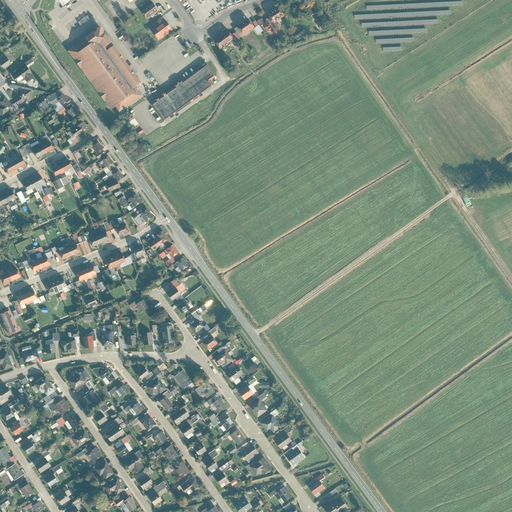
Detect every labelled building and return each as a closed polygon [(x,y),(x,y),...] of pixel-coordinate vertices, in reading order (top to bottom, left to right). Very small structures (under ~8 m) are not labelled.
[(159,11),(153,3),(142,11),(148,20),(159,11)] [(314,16),(318,13),(312,5),(308,8),(314,16)] [(285,16),(280,7),(268,15),(271,19),(272,22),(274,21),(275,23),(285,16)] [(166,19),(151,30),(159,41),(174,30),(166,19)] [(254,27),(248,19),(237,26),(243,35),(254,27)] [(272,22),(271,19),(267,19),(266,24),(273,33),(278,34),(279,28),(275,23),(274,21),(272,22)] [(95,33),(68,52),(111,110),(115,107),(120,113),(142,97),(136,89),(143,84),(107,34),(105,34),(105,29),(102,27),(98,29),(97,33),(95,33)] [(234,39),(229,31),(215,41),(220,49),(234,39)] [(12,64),(7,57),(0,62),(0,64),(4,70),(12,64)] [(35,78),(26,66),(12,76),(18,84),(24,79),(27,83),(35,78)] [(214,76),(207,67),(202,69),(154,105),(165,120),(212,86),(209,80),(214,76)] [(31,91),(19,89),(16,103),(25,105),(26,100),(30,101),(31,91)] [(62,94),(60,91),(49,99),(54,106),(59,101),(63,106),(69,102),(63,94),(62,94)] [(13,107),(5,96),(0,99),(0,106),(1,108),(0,108),(0,112),(2,115),(13,107)] [(38,103),(44,113),(51,108),(46,99),(38,103)] [(78,114),(72,106),(66,111),(72,119),(78,114)] [(53,116),(47,119),(50,124),(56,121),(53,116)] [(84,122),(77,126),(79,128),(72,133),(75,138),(89,128),(84,122)] [(51,142),(42,147),(45,153),(54,149),(51,142)] [(103,149),(98,142),(92,147),(97,154),(103,149)] [(42,147),(33,151),(37,158),(45,153),(42,147)] [(114,163),(108,156),(102,161),(108,168),(114,163)] [(22,157),(13,161),(17,169),(26,165),(22,157)] [(69,160),(61,165),(64,171),(73,167),(69,160)] [(13,161),(4,166),(8,173),(17,169),(13,161)] [(61,165),(53,169),(56,175),(64,171),(61,165)] [(124,177),(119,170),(113,175),(118,181),(124,177)] [(41,176),(33,180),(36,186),(44,182),(41,176)] [(60,179),(54,182),(58,191),(64,188),(60,179)] [(33,180),(24,184),(28,191),(36,186),(33,180)] [(120,187),(116,180),(106,185),(110,192),(120,187)] [(13,191),(0,197),(0,205),(3,204),(16,197),(13,191)] [(125,198),(122,194),(116,198),(123,207),(128,204),(124,199),(125,198)] [(142,202),(135,194),(128,201),(134,208),(142,202)] [(153,217),(147,209),(137,216),(141,222),(144,219),(146,222),(153,217)] [(107,231),(115,228),(113,221),(105,224),(107,231)] [(125,225),(116,228),(119,236),(129,233),(125,225)] [(157,239),(149,244),(154,250),(164,243),(167,248),(173,244),(163,231),(155,236),(157,239)] [(106,232),(98,236),(101,243),(110,240),(106,232)] [(73,235),(75,239),(79,238),(81,242),(90,238),(88,233),(79,237),(77,233),(73,235)] [(98,236),(90,239),(93,247),(101,243),(98,236)] [(179,253),(173,244),(167,248),(165,249),(172,258),(179,253)] [(77,245),(68,249),(71,256),(80,253),(77,245)] [(143,246),(133,250),(137,258),(146,254),(143,246)] [(68,249),(60,252),(63,260),(71,256),(68,249)] [(126,262),(122,254),(114,257),(118,266),(126,262)] [(47,257),(39,261),(42,269),(50,265),(47,257)] [(118,266),(114,257),(106,261),(110,269),(118,266)] [(190,267),(183,257),(176,263),(183,272),(190,267)] [(39,261),(30,264),(34,272),(42,269),(39,261)] [(93,266),(85,270),(88,278),(97,275),(93,266)] [(18,269),(9,273),(12,281),(21,277),(18,269)] [(85,270),(76,273),(79,282),(88,278),(85,270)] [(9,273),(0,276),(4,284),(12,281),(9,273)] [(64,279),(55,282),(58,290),(67,287),(64,279)] [(55,282),(46,286),(49,294),(58,290),(55,282)] [(176,288),(168,294),(173,301),(181,295),(176,288)] [(34,291),(25,294),(29,303),(37,300),(34,291)] [(25,294),(17,298),(21,306),(29,303),(25,294)] [(85,305),(87,308),(97,303),(94,297),(86,301),(88,304),(85,305)] [(144,300),(136,305),(142,312),(149,307),(144,300)] [(185,301),(177,307),(182,314),(190,308),(185,301)] [(192,313),(197,320),(203,314),(202,312),(210,306),(207,302),(192,313)] [(17,331),(9,311),(0,314),(0,315),(8,335),(17,331)] [(199,320),(190,326),(196,333),(204,327),(199,320)] [(172,326),(161,328),(163,344),(175,342),(172,326)] [(114,345),(111,330),(100,332),(102,346),(114,345)] [(152,332),(143,334),(145,346),(155,344),(154,340),(153,340),(152,332)] [(135,335),(126,336),(128,345),(136,344),(135,335)] [(212,335),(203,342),(209,351),(218,344),(212,335)] [(92,336),(83,337),(84,348),(93,347),(92,336)] [(76,339),(63,341),(63,346),(67,346),(68,351),(77,350),(76,339)] [(55,343),(46,345),(47,354),(56,353),(55,343)] [(39,358),(36,348),(21,352),(24,362),(39,358)] [(225,349),(214,357),(220,365),(224,361),(227,364),(233,360),(225,349)] [(7,352),(0,354),(0,364),(2,364),(4,369),(12,366),(7,352)] [(234,363),(236,366),(244,360),(242,357),(234,363)] [(158,366),(153,370),(157,375),(162,371),(158,366)] [(238,366),(226,374),(232,382),(243,374),(238,366)] [(146,367),(137,375),(142,380),(150,372),(146,367)] [(99,375),(106,370),(101,368),(94,369),(93,370),(98,378),(100,376),(99,375)] [(106,370),(99,375),(100,376),(103,379),(106,377),(110,382),(115,378),(108,368),(106,370)] [(183,370),(174,376),(183,388),(192,381),(183,370)] [(81,373),(69,381),(75,389),(86,381),(81,373)] [(53,388),(45,376),(34,384),(39,391),(44,388),(47,393),(53,388)] [(166,389),(158,378),(147,386),(153,394),(158,390),(160,393),(166,389)] [(91,393),(81,399),(86,405),(90,402),(93,406),(101,401),(96,393),(98,391),(90,380),(85,384),(91,393)] [(207,381),(195,390),(200,397),(203,394),(206,398),(215,392),(207,381)] [(119,388),(118,390),(123,397),(130,392),(124,384),(119,388)] [(118,390),(119,388),(117,385),(110,391),(112,394),(118,390)] [(7,387),(0,391),(0,402),(12,394),(7,387)] [(254,394),(249,387),(240,393),(245,400),(254,394)] [(166,396),(159,401),(166,410),(173,405),(166,396)] [(226,407),(220,397),(212,403),(219,412),(226,407)] [(67,404),(64,398),(54,405),(61,414),(68,409),(66,405),(67,404)] [(10,407),(19,402),(17,399),(8,404),(10,407)] [(260,400),(250,407),(257,417),(268,410),(260,400)] [(145,410),(139,403),(132,408),(138,415),(145,410)] [(15,416),(10,408),(2,413),(6,421),(15,416)] [(184,408),(171,417),(177,425),(190,416),(184,408)] [(149,413),(139,420),(148,431),(157,424),(149,413)] [(190,420),(192,423),(202,418),(199,413),(192,417),(193,419),(190,420)] [(103,414),(95,418),(100,425),(107,421),(103,414)] [(80,423),(75,415),(68,420),(73,428),(80,423)] [(234,424),(227,415),(219,421),(227,430),(234,424)] [(279,423),(273,415),(262,423),(268,432),(271,429),(274,433),(282,428),(279,423)] [(18,423),(10,428),(16,436),(23,430),(18,423)] [(194,431),(190,424),(181,430),(186,437),(194,431)] [(119,425),(106,434),(111,443),(125,433),(119,425)] [(245,439),(238,429),(230,435),(237,445),(245,439)] [(91,439),(85,430),(72,438),(78,447),(91,439)] [(161,431),(154,437),(160,445),(167,440),(161,431)] [(288,433),(276,442),(281,449),(293,440),(288,433)] [(36,449),(31,442),(23,447),(28,454),(36,449)] [(201,443),(194,448),(199,456),(207,451),(201,443)] [(259,453),(253,444),(241,453),(247,461),(259,453)] [(124,445),(117,450),(122,457),(129,452),(124,445)] [(178,456),(171,445),(162,451),(169,462),(178,456)] [(81,456),(92,449),(90,446),(79,453),(81,456)] [(4,447),(0,450),(0,459),(2,463),(11,458),(4,447)] [(101,455),(96,447),(89,452),(95,460),(101,455)] [(299,447),(287,456),(293,466),(306,457),(299,447)] [(209,453),(212,458),(219,454),(215,449),(209,453)] [(137,456),(126,463),(131,470),(134,468),(136,472),(144,467),(137,456)] [(51,466),(46,458),(35,465),(41,473),(51,466)] [(217,466),(212,458),(205,463),(210,471),(217,466)] [(272,469),(264,458),(251,467),(256,474),(262,470),(264,474),(272,469)] [(114,473),(106,461),(94,469),(99,476),(102,474),(106,479),(114,473)] [(190,472),(182,461),(173,467),(181,478),(190,472)] [(16,464),(7,469),(14,480),(23,475),(16,464)] [(55,472),(62,467),(60,464),(53,469),(55,472)] [(228,480),(222,472),(215,477),(220,485),(228,480)] [(58,481),(54,474),(45,479),(50,486),(58,481)] [(148,475),(139,482),(144,489),(153,483),(148,475)] [(117,478),(104,487),(109,494),(114,490),(117,494),(125,489),(117,478)] [(195,479),(182,487),(185,492),(191,488),(194,492),(201,488),(195,479)] [(320,481),(310,488),(315,495),(325,488),(320,481)] [(29,484),(20,489),(26,498),(34,492),(29,484)] [(285,487),(277,493),(285,503),(293,498),(285,487)] [(331,492),(334,497),(340,494),(336,488),(331,492)] [(65,492),(56,498),(61,505),(70,500),(65,492)] [(157,492),(149,498),(154,505),(162,500),(157,492)] [(341,496),(333,503),(339,511),(348,505),(341,496)] [(136,507),(129,497),(123,501),(130,511),(136,507)] [(239,504),(236,506),(239,511),(245,511),(253,507),(246,497),(238,502),(239,504)] [(40,501),(32,506),(35,511),(38,511),(45,508),(40,501)] [(332,501),(324,507),(327,511),(336,511),(339,511),(333,503),(332,501)]
